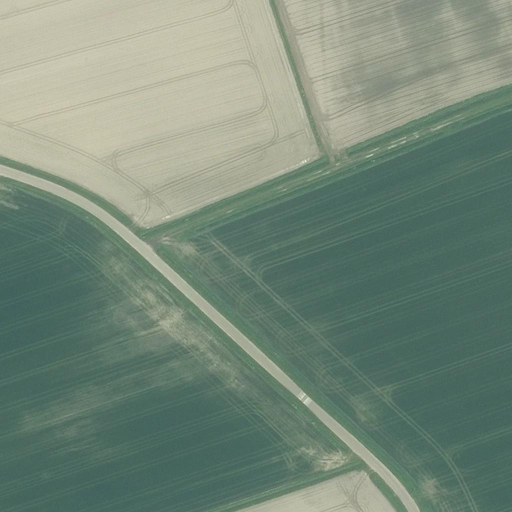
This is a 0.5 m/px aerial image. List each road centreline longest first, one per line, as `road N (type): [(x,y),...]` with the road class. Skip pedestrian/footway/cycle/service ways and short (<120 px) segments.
road 1 (unclassified): [(412,511),(378,468),(130,239),(68,197),(0,172)]
road 2 (track): [(140,249),(511,96)]
